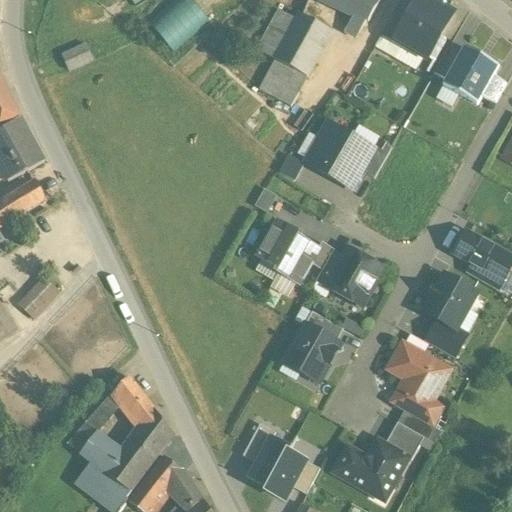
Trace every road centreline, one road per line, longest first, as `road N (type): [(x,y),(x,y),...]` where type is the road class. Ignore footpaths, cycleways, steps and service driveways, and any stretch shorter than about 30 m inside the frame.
road 1 (residential): [(233,511),(28,88),(20,0)]
road 2 (residential): [(511,99),(416,263)]
road 3 (residential): [(416,263),(274,185)]
road 4 (residential): [(416,263),(343,399)]
